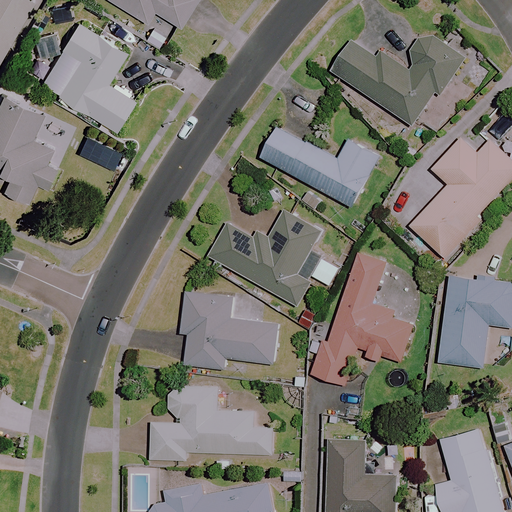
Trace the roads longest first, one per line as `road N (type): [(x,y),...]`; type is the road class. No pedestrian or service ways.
road 1 (residential): [(103,306),(227,88),(303,0)]
road 2 (residential): [(61,511),(68,419),(103,306)]
